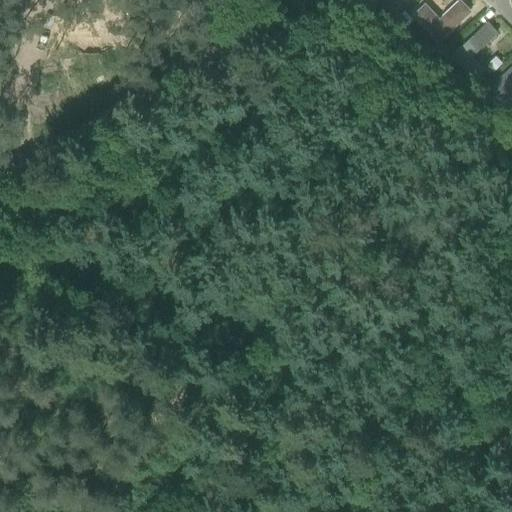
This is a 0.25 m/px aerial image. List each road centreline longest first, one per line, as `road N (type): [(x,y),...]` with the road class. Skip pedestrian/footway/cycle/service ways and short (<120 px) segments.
road 1 (track): [(0,362),(511,467)]
road 2 (track): [(296,0),(0,179)]
